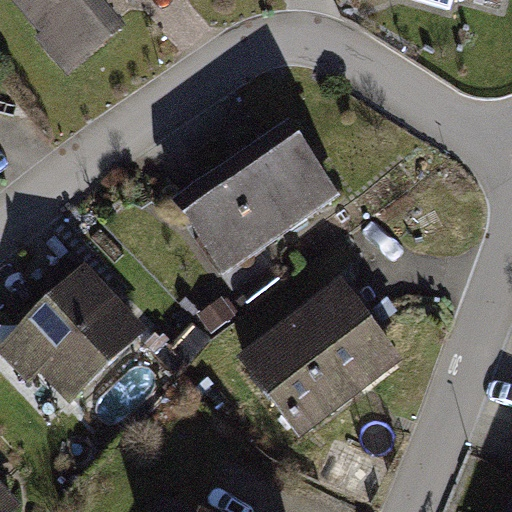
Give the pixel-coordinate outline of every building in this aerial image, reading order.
[(5,0),(73,81),(129,35),(99,0),(5,0)] [(459,0),(459,4),(506,17),(510,0),(459,0)] [(290,132),(178,209),(227,280),(339,203),(290,132)] [(82,277),(4,355),(66,418),(145,340),(82,277)] [(347,290),(244,365),(301,443),(404,368),(347,290)] [(18,511),(0,492),(0,511),(18,511)]
